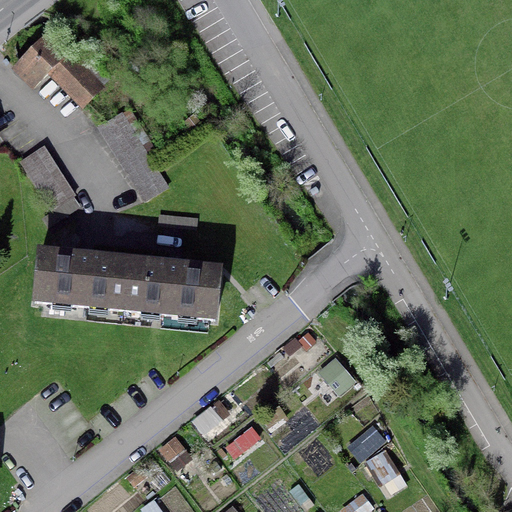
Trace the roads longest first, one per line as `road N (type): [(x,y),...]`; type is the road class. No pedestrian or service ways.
road 1 (residential): [(43,511),(377,240)]
road 2 (residential): [(230,0),(377,240)]
road 3 (residential): [(377,240),(511,462)]
